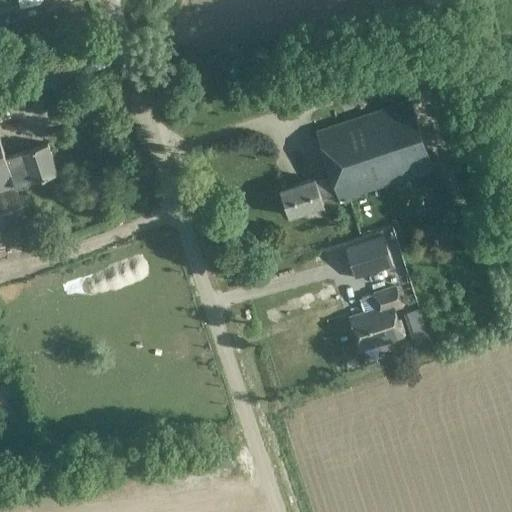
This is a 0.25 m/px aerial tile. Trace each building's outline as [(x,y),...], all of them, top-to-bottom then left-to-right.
[(413,65),(415,71),(462,56),(452,26),(350,58),(358,83),(413,65)] [(11,68),(0,71),(0,89),(16,84),(11,68)] [(339,197),(431,167),(408,98),(316,128),(331,175),(314,181),(313,176),(280,187),(289,215),(322,203),(320,196),(336,190),(339,197)] [(67,143),(79,143),(80,128),(67,127),(67,143)] [(47,141),(19,150),(5,155),(0,138),(0,228),(27,219),(15,184),(56,171),(47,141)] [(281,171),(304,171),(304,157),(281,157),(281,171)] [(391,265),(381,235),(344,247),(353,277),(391,265)] [(361,347),(402,334),(393,306),(401,304),(395,285),(375,292),(379,305),(350,313),(361,347)] [(423,325),(418,309),(403,314),(408,330),(423,325)]
